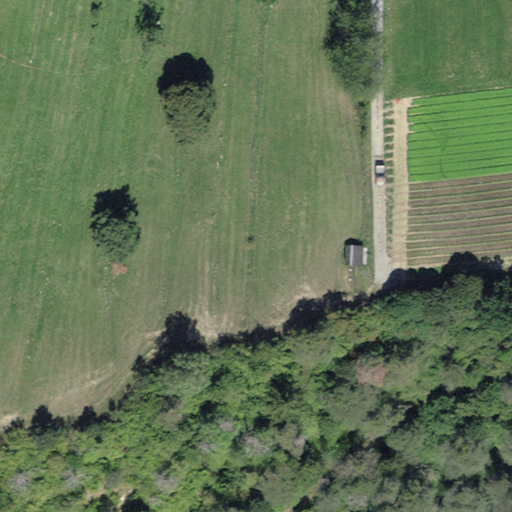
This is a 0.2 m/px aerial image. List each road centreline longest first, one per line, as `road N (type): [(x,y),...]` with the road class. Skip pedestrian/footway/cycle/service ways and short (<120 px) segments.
road 1 (track): [(381,0),(381,287)]
road 2 (track): [(511,373),(442,388),(397,413),(292,511)]
